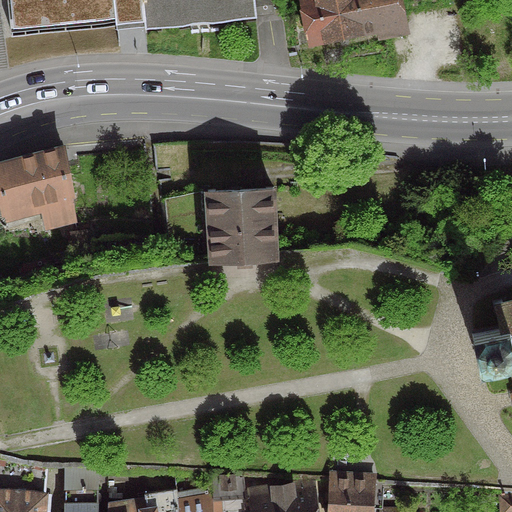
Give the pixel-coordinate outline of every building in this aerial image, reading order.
[(10,0),(14,34),(254,13),(252,0),(10,0)] [(298,0),(307,43),(400,24),(395,0),(298,0)] [(72,221),(60,147),(0,163),(0,205),(1,211),(2,211),(4,220),(39,210),(44,227),(70,220),(70,221),(72,221)] [(262,188),(262,189),(212,192),(212,191),(205,191),(205,197),(206,197),(210,260),(272,257),(269,194),(270,194),(269,188),(262,188)] [(142,237),(142,239),(92,241),(93,257),(131,256),(134,254),(143,257),(147,257),(147,237),(142,237)] [(500,327),(469,334),(478,373),(509,366),(511,378),(511,299),(499,302),(498,299),(489,301),(491,311),(495,310),(500,327)] [(0,511),(40,511),(42,493),(45,465),(20,464),(0,458),(0,511)] [(105,511),(105,470),(67,469),(64,511),(105,511)] [(209,473),(210,499),(242,496),(240,475),(209,473)] [(328,476),(325,511),(370,511),(372,479),(328,476)] [(311,511),(308,482),(249,491),(252,511),(311,511)] [(142,493),(143,497),(143,511),(175,511),(176,505),(174,493),(173,489),(142,493)] [(176,505),(175,511),(209,511),(209,499),(186,504),(184,491),(174,493),(176,505)] [(499,511),(511,511),(511,491),(498,491),(499,511)] [(143,511),(143,497),(121,502),(117,511),(143,511)]
